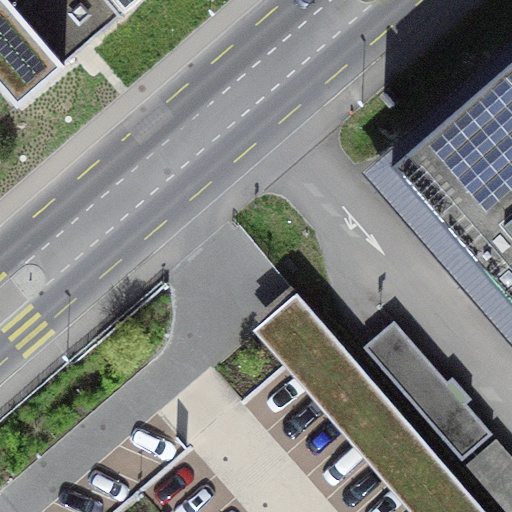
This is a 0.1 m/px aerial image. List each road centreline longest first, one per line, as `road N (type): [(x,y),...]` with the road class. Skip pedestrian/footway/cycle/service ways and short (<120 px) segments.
road 1 (secondary): [(0,302),(352,0)]
road 2 (unknown): [(260,79),(511,395)]
